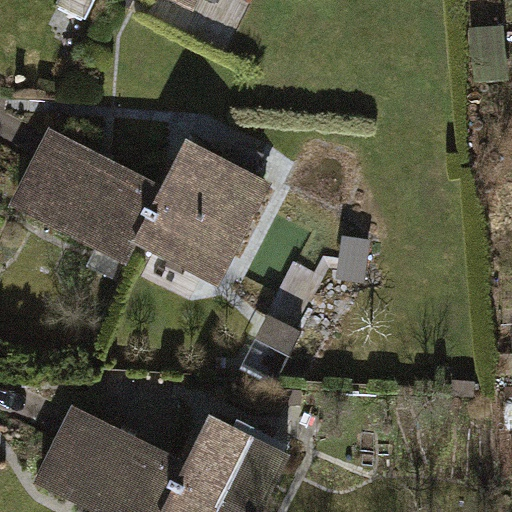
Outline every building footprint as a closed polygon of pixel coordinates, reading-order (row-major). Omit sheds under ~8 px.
[(146,0),(198,29),(212,0),(146,0)] [(162,187),(32,129),(0,197),(0,229),(127,288),(135,244),(162,187)] [(162,187),(135,244),(233,290),(281,187),(182,142),(162,187)] [(276,310),(257,368),(287,378),(306,320),(276,310)] [(168,511),(187,473),(71,415),(29,496),(64,511),(168,511)] [(187,473),(168,511),(281,511),(306,459),(213,416),(187,473)]
